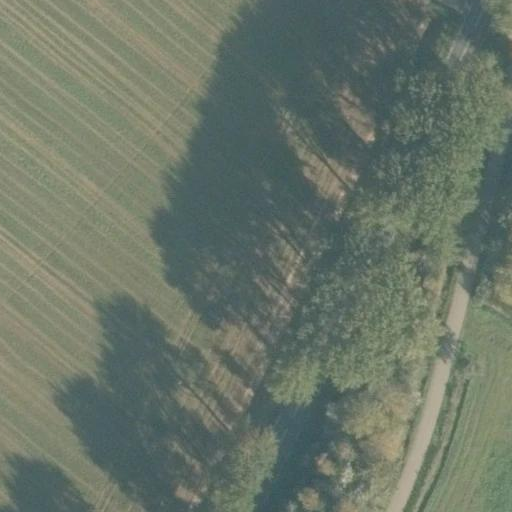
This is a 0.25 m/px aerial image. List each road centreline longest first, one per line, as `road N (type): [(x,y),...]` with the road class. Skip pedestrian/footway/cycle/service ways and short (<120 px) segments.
road 1 (primary): [(249,511),(358,292),(479,17)]
road 2 (unclassified): [(392,511),(435,393),(511,107)]
